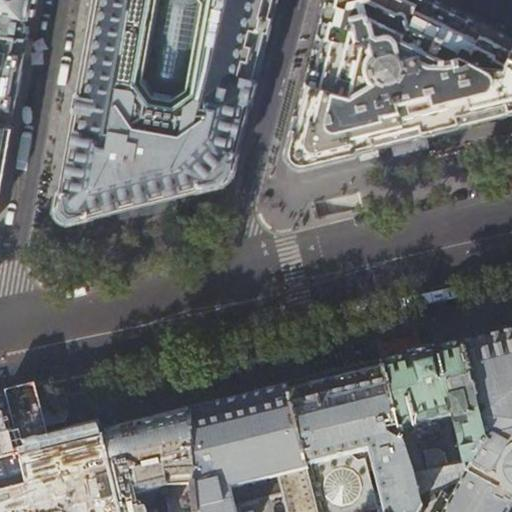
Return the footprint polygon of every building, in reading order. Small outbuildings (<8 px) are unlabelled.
[(0,0),(0,30),(25,36),(31,0),(0,0)] [(276,0),(92,0),(92,3),(79,74),(65,155),(56,207),(69,219),(117,207),(154,198),(194,188),(222,181),(233,171),(256,79),(276,0)] [(287,150),(299,163),(363,147),(442,127),(511,109),(511,33),(451,3),(443,0),(325,0),(313,51),(287,150)] [(0,121),(10,123),(17,82),(25,36),(0,30),(0,121)] [(0,178),(10,123),(0,121),(0,178)] [(300,264),(0,340),(0,423),(321,344),(314,319),(306,288),(300,264)] [(511,511),(511,331),(493,336),(462,344),(487,442),(468,474),(467,474),(437,489),(439,495),(421,503),(422,508),(419,511),(511,511)] [(382,350),(385,363),(410,357),(421,354),(418,341),(382,350)] [(462,344),(421,354),(410,357),(385,363),(383,364),(419,497),(437,489),(467,474),(468,474),(487,442),(462,344)] [(421,503),(419,497),(383,364),(332,377),(287,388),(318,511),(419,511),(422,508),(421,503)] [(233,401),(192,412),(200,511),(236,511),(235,504),(283,492),(287,511),(318,511),(287,388),(233,401)] [(200,511),(192,412),(177,415),(138,425),(102,433),(121,511),(200,511)] [(0,511),(121,511),(102,433),(57,445),(10,456),(0,458),(0,511)]
